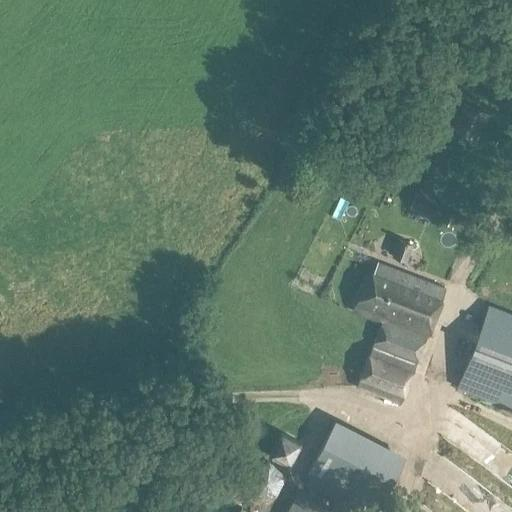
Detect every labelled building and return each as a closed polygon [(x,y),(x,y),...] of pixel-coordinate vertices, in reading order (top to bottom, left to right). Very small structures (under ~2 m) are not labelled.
[(460,85),(456,94),(463,97),(497,113),(505,97),(471,81),(467,88),(460,85)] [(393,257),(406,262),(416,234),(403,230),(393,257)] [(380,323),(424,340),(444,290),(376,264),(357,313),(380,323)] [(511,314),(489,305),(457,388),(511,409),(511,314)] [(424,340),(380,323),(372,344),(416,362),(424,340)] [(400,403),(416,362),(372,344),(356,386),(400,403)] [(459,411),(444,429),(479,457),(493,438),(459,411)] [(409,456),(338,419),(310,473),(381,509),(409,456)] [(275,454),(292,461),(298,446),(280,440),(275,454)] [(239,456),(234,465),(239,469),(233,479),(245,487),(257,467),(239,456)] [(425,475),(466,511),(505,511),(442,456),(425,475)] [(254,472),(266,491),(286,479),(274,460),(254,472)] [(332,511),(299,493),(288,511),(332,511)] [(426,511),(430,503),(414,496),(407,511),(426,511)]
